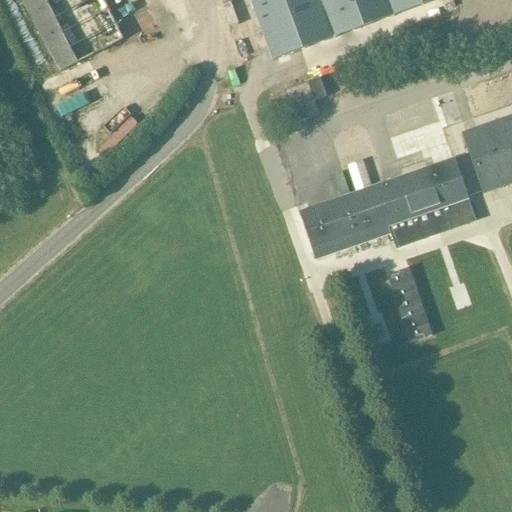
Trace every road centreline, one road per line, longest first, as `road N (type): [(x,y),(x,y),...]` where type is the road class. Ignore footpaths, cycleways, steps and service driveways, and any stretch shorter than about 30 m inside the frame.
road 1 (track): [(236,45),(197,117),(0,294)]
road 2 (track): [(310,296),(394,511)]
